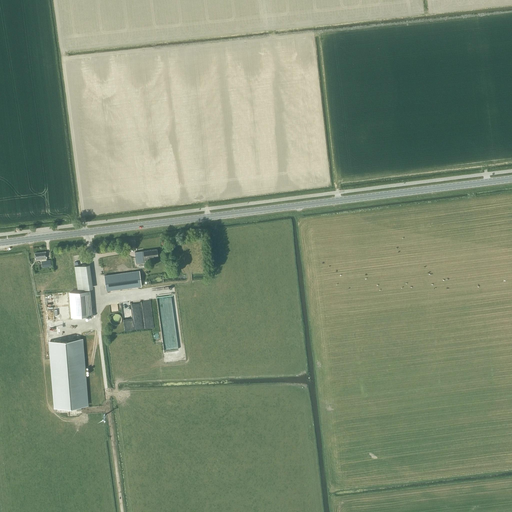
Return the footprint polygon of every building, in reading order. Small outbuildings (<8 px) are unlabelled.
[(142,251),(135,252),(136,264),(145,263),(145,261),(153,260),(153,256),(158,255),(157,249),(142,251)] [(35,260),(46,258),(46,252),(34,253),(35,260)] [(47,260),(46,258),(41,259),(41,261),(42,267),(51,266),(51,260),(47,260)] [(90,264),(74,266),(77,289),(77,290),(89,289),(93,288),(90,264)] [(140,271),(104,276),(106,291),(141,286),(140,271)] [(91,315),(89,291),(70,292),(71,316),(91,315)] [(161,305),(166,350),(178,349),(172,294),(169,294),(170,299),(171,304),(161,305)] [(88,405),(83,338),(48,341),(53,408),(88,405)]
